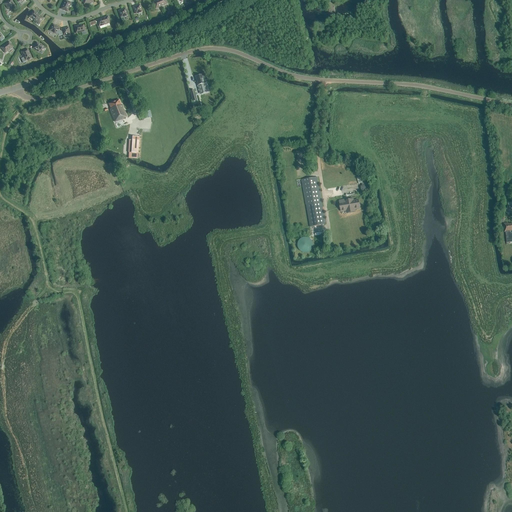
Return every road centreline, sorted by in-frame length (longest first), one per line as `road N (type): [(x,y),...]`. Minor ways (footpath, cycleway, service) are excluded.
road 1 (unclassified): [(17,87),(32,99),(54,97),(210,48),(307,78),(417,85),(511,104)]
road 2 (unclassified): [(17,87),(188,28),(233,0)]
